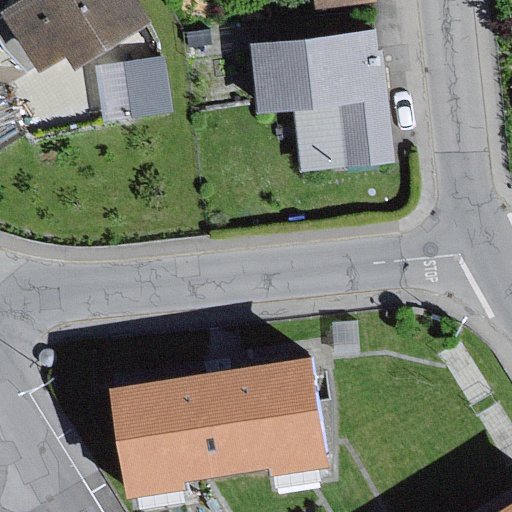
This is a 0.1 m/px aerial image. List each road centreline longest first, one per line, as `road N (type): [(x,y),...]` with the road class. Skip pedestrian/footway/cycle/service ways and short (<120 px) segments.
road 1 (residential): [(0,290),(67,293),(483,253)]
road 2 (residential): [(458,0),(483,253)]
road 3 (residential): [(0,385),(72,502)]
